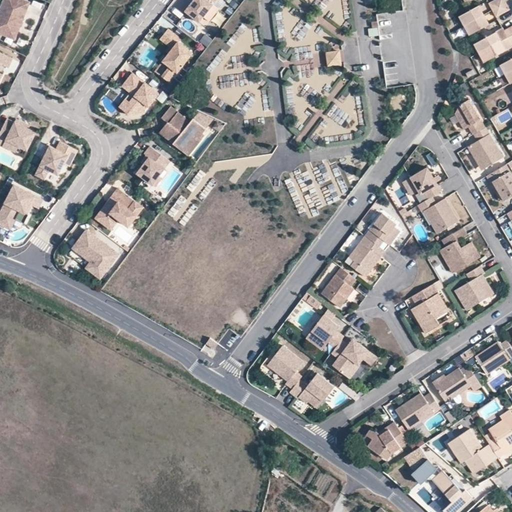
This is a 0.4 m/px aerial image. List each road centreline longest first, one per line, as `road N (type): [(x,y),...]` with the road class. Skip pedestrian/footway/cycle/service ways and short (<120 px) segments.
road 1 (residential): [(416,124),(224,380)]
road 2 (residential): [(511,304),(319,437)]
road 3 (tertiary): [(224,380),(20,270)]
road 4 (residential): [(20,270),(101,159),(95,131),(69,115)]
road 5 (residential): [(416,124),(440,149),(511,269)]
road 6 (residential): [(160,0),(69,115)]
road 7 (residential): [(69,115),(40,102),(30,85),(64,0)]
road 8 (residential): [(415,0),(426,96),(416,124)]
